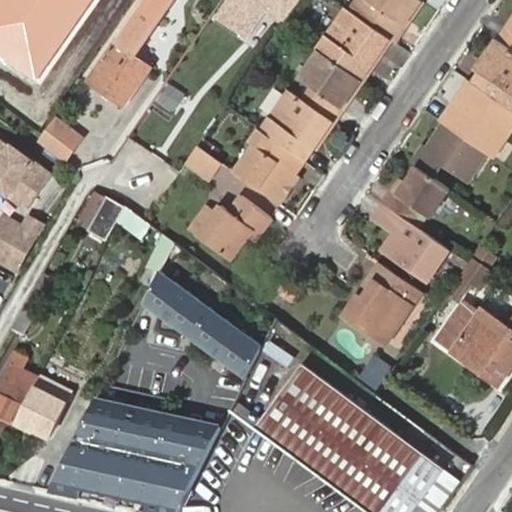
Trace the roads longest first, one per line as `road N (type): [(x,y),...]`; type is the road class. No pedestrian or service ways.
road 1 (residential): [(473,0),(311,238)]
road 2 (unknown): [(0,68),(39,64),(89,0)]
